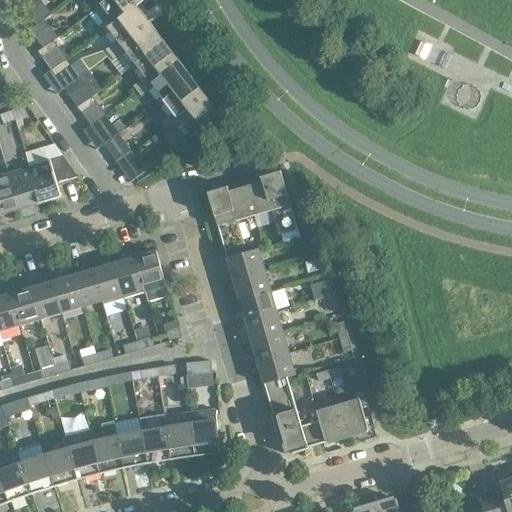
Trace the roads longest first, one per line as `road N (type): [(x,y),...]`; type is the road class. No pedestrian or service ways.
road 1 (tertiary): [(197,0),(293,124),(357,172),(437,212),(511,232)]
road 2 (tertiary): [(511,206),(451,191),(368,151),(307,108),(223,0)]
road 3 (residential): [(128,211),(180,196),(268,478)]
road 4 (residential): [(128,211),(24,65),(0,2)]
road 5 (residential): [(275,499),(511,431)]
road 6 (residential): [(0,248),(128,211)]
